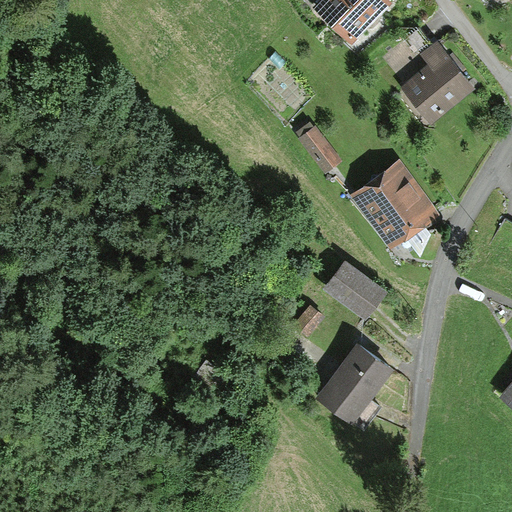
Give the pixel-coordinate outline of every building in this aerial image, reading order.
[(348,47),(387,7),(381,0),(327,0),(328,0),(317,9),(348,47)] [(431,46),(426,51),(412,34),(374,65),(424,127),(468,91),(431,46)] [(289,142),(318,179),(333,167),(304,131),(289,142)] [(353,203),(387,250),(426,221),(392,175),(353,203)] [(319,292),(357,326),(379,302),(341,268),(319,292)] [(357,341),(313,395),(358,431),(378,406),(365,396),(389,366),(357,341)] [(238,380),(201,366),(191,391),(229,405),(238,380)] [(511,384),(498,402),(511,413),(511,384)]
